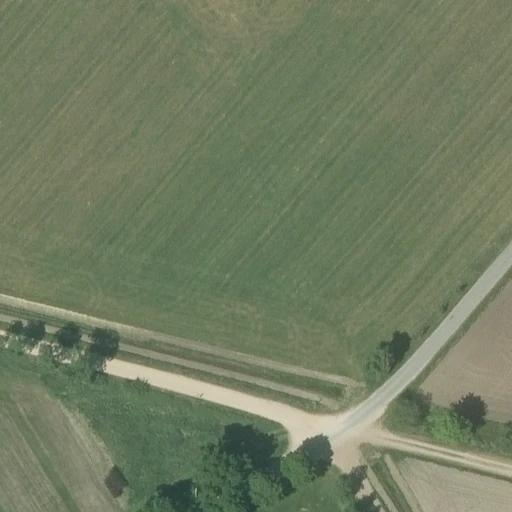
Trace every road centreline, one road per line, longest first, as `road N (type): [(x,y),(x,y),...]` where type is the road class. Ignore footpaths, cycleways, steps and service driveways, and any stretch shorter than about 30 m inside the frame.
road 1 (unclassified): [(204,511),(371,407),(511,251)]
road 2 (track): [(337,429),(0,345)]
road 3 (track): [(511,472),(337,429)]
